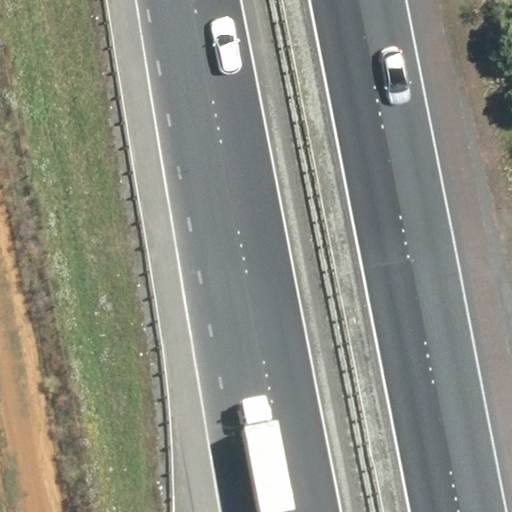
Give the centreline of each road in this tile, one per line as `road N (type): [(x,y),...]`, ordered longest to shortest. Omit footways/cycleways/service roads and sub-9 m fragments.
road 1 (motorway): [(294,511),(195,0)]
road 2 (motorway): [(358,0),(455,511)]
